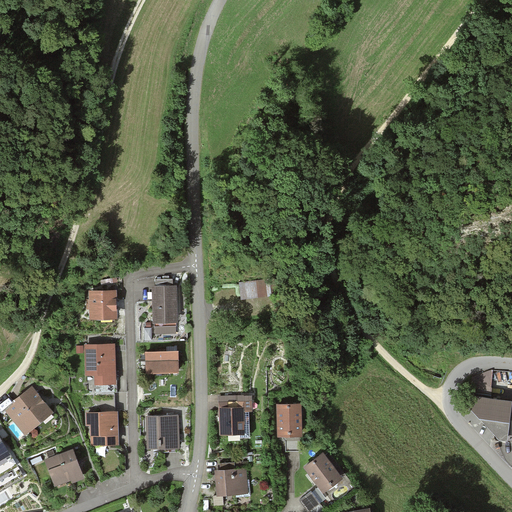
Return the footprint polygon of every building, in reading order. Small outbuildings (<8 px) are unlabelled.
[(270,280),(239,283),(241,300),(272,297),(270,280)] [(153,298),(153,325),(155,325),(176,325),(178,325),(177,286),(173,287),(155,287),(153,287),(153,298)] [(89,293),(89,321),(118,321),(118,292),(102,292),(89,293)] [(176,325),(155,325),(155,334),(176,334),(176,325)] [(116,344),(85,345),(85,346),(85,354),(86,377),(95,377),(95,386),(117,386),(117,376),(116,344)] [(85,346),(76,346),(77,354),(85,354),(85,346)] [(146,358),(146,376),(179,376),(179,353),(145,354),(146,358)] [(472,376),(471,392),(491,393),(492,368),(472,376)] [(25,433),(54,409),(36,388),(32,384),(14,400),(15,401),(5,410),(25,433)] [(471,392),(469,391),(468,403),(500,435),(508,435),(507,438),(511,438),(511,395),(491,393),(471,392)] [(218,394),(219,405),(243,404),(244,408),(244,409),(249,408),(253,408),(252,393),(218,394)] [(277,414),(278,434),(302,434),(302,401),(277,401),(277,414)] [(243,404),(219,405),(219,410),(220,433),(240,432),(240,431),(245,431),(244,409),(244,408),(243,404)] [(250,435),(249,408),(244,409),(245,431),(240,431),(240,432),(240,437),(243,435),(250,435)] [(118,409),(85,409),(85,423),(90,422),(90,442),(119,441),(118,418),(118,409)] [(146,414),(147,446),(180,445),(180,413),(162,414),(146,414)] [(0,489),(25,475),(0,433),(0,489)] [(73,446),(44,457),(55,485),(72,478),(73,479),(85,475),(80,461),(73,446)] [(323,449),(303,464),(311,475),(323,491),(343,475),(323,449)] [(227,467),(215,468),(215,480),(217,493),(217,494),(223,493),(249,491),(246,467),(246,465),(242,466),(227,467)] [(326,497),(318,486),(312,490),(320,501),(326,497)] [(311,489),(299,499),(309,511),(320,501),(312,490),(311,489)] [(217,493),(213,494),(214,504),(224,503),(223,493),(217,494),(217,493)]
